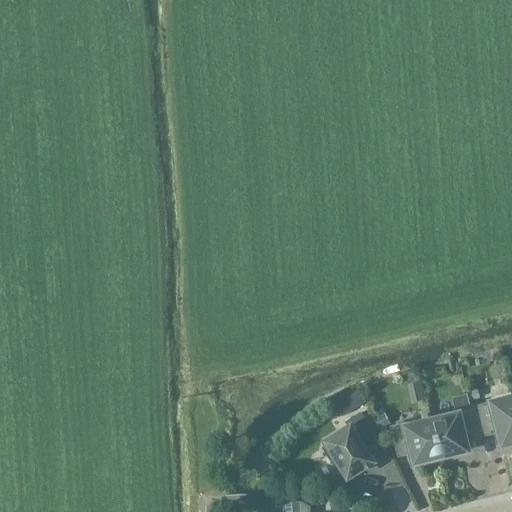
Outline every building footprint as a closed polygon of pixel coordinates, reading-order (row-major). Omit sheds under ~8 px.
[(427,372),(415,372),(415,390),(427,390),(427,372)] [(511,446),(511,400),(511,398),(470,408),(477,437),(497,433),(500,446),(505,445),(505,448),(511,446)] [(477,437),(470,408),(455,412),(456,415),(431,421),(440,460),(454,457),(454,454),(465,451),(463,441),(477,437)] [(334,460),(346,479),(361,469),(361,470),(370,464),(370,463),(372,462),(365,452),(378,444),(359,413),(344,422),(347,427),(323,443),(325,446),(321,448),(330,463),(334,460)] [(440,460),(431,421),(405,428),(404,424),(390,428),(397,457),(410,454),(413,464),(425,461),(425,464),(440,460)]
